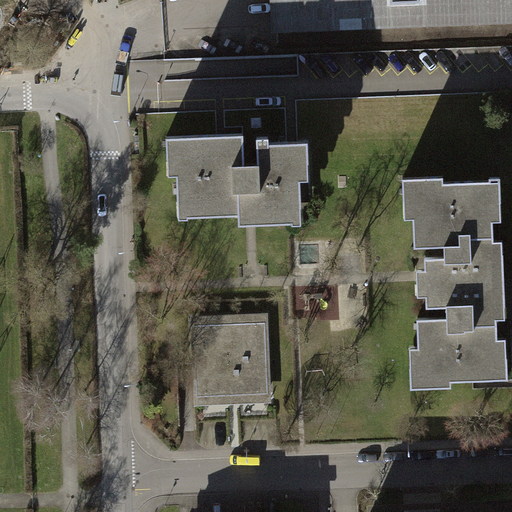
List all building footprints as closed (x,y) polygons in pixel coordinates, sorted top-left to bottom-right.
[(271,0),(273,29),(328,27),(327,0),(271,0)] [(511,0),(327,0),(328,27),(511,19),(511,0)] [(241,156),(251,156),(251,131),(241,131),(241,156)] [(240,163),(239,133),(163,135),(164,156),(172,156),(173,199),(183,199),(183,215),(234,213),(235,223),(289,221),(288,205),(298,204),(296,161),(306,160),(305,140),(264,141),(264,136),(253,136),(253,163),(240,163)] [(420,256),(421,281),(501,279),(500,253),(491,253),(489,202),(498,202),(497,177),(485,177),(485,180),(439,181),(439,176),(399,177),(399,198),(409,198),(410,245),(440,244),(441,255),(420,256)] [(501,279),(421,281),(422,305),(442,305),(443,316),(413,317),(414,364),(406,365),(407,386),(447,385),(446,379),(505,377),(504,356),(495,356),(494,305),(501,305),(501,279)] [(193,396),(264,393),(261,321),(190,324),(193,396)]
